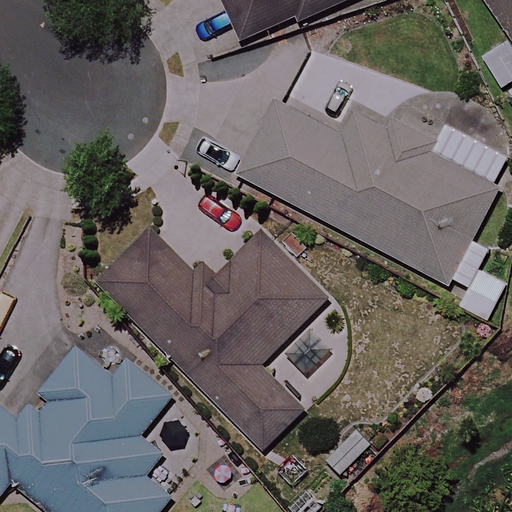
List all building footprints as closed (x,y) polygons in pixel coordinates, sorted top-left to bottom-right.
[(354,0),(227,0),(245,44),(354,0)] [(511,0),(487,0),(511,36),(511,0)] [(282,101),(243,175),(468,292),(461,307),(495,325),(511,291),(511,259),(475,240),(501,189),(436,155),(439,149),(361,109),(348,135),(282,101)] [(218,186),(195,209),(228,242),(251,220),(218,186)] [(194,273),(155,232),(103,283),(266,450),(307,410),(263,365),(331,298),(269,234),(217,284),(200,267),(194,273)] [(144,436),(172,401),(130,367),(124,375),(84,342),(39,397),(48,403),(31,423),(0,398),(0,498),(2,499),(15,482),(51,511),(168,511),(178,500),(150,477),(168,455),(144,436)] [(360,430),(328,459),(346,480),(379,450),(360,430)]
